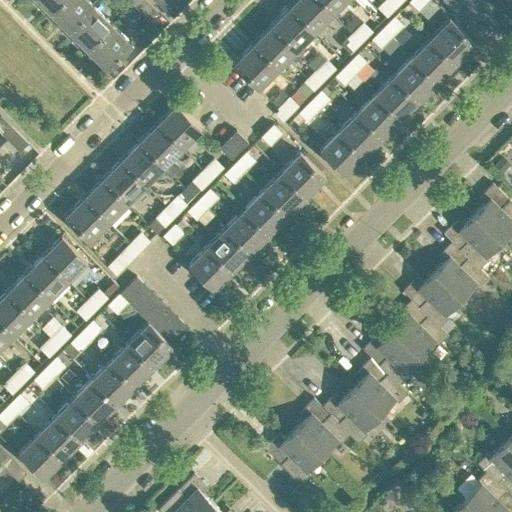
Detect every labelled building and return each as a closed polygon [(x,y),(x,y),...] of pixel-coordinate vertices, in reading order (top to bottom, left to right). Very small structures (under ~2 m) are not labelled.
[(37,0),(49,11),(60,0),(37,0)] [(60,0),(49,11),(68,30),(93,4),(89,0),(60,0)] [(146,0),(133,0),(131,2),(148,19),(157,10),(146,0)] [(320,0),(292,0),(288,4),(313,30),(332,12),(320,0)] [(320,0),(332,12),(343,0),(320,0)] [(397,3),(394,0),(382,0),(377,5),(386,13),(397,3)] [(461,0),(459,0),(452,8),(469,25),(478,16),(461,0)] [(68,30),(86,48),(112,22),(93,4),(68,30)] [(288,4),(269,23),(295,49),(313,30),(288,4)] [(393,15),(382,25),(391,34),(401,23),(393,15)] [(448,16),(429,35),(455,60),(474,41),(448,16)] [(362,20),(351,31),(360,39),(370,29),(362,20)] [(112,22),(86,48),(105,67),(131,41),(112,22)] [(269,23),(251,42),(276,67),(295,49),(269,23)] [(391,34),(382,25),(372,36),(380,44),(391,34)] [(360,39),(351,31),(341,42),(349,50),(360,39)] [(429,35),(411,53),(437,79),(455,60),(429,35)] [(276,67),(251,42),(232,61),(258,86),(276,67)] [(356,52),(346,62),(354,71),(365,60),(356,52)] [(411,53),(392,72),(418,97),(437,79),(411,53)] [(325,57),(315,68),(323,76),(334,66),(325,57)] [(354,71),(346,62),(335,73),(343,81),(354,71)] [(323,76),(315,68),(304,79),(313,87),(323,76)] [(392,72),(374,90),(400,116),(418,97),(392,72)] [(320,89),(309,99),(317,108),(328,97),(320,89)] [(374,90),(355,109),(381,134),(400,116),(374,90)] [(275,111),(282,117),(296,103),(288,95),(277,106),(279,107),(275,111)] [(317,108),(309,99),(298,110),(307,118),(317,108)] [(175,101),(156,120),(181,146),(200,127),(175,101)] [(355,109),(337,127),(363,153),(381,134),(355,109)] [(0,131),(2,133),(10,124),(0,113),(0,131)] [(137,139),(163,164),(170,171),(179,163),(172,156),(181,146),(156,120),(137,139)] [(261,134),(270,142),(280,131),(272,123),(261,134)] [(10,124),(2,133),(18,149),(27,141),(10,124)] [(363,153),(337,127),(318,146),(344,172),(363,153)] [(235,128),(219,145),(230,156),(247,139),(235,128)] [(137,139),(119,157),(145,183),(163,164),(137,139)] [(298,149),(279,168),(305,194),(324,175),(298,149)] [(245,150),(235,160),(243,169),(254,158),(245,150)] [(213,156),(203,167),(211,175),(222,165),(213,156)] [(119,157),(100,176),(126,201),(145,183),(119,157)] [(243,169),(235,160),(224,171),(232,179),(243,169)] [(211,175),(203,167),(192,178),(200,186),(211,175)] [(279,168),(261,187),(287,212),(305,194),(279,168)] [(100,176),(82,194),(108,220),(126,201),(100,176)] [(488,196),(473,211),(505,243),(506,242),(501,237),(511,226),(511,200),(508,196),(508,197),(492,181),(482,190),(488,196)] [(208,187),(198,197),(206,206),(217,195),(208,187)] [(261,187),(243,205),(268,231),(287,212),(261,187)] [(176,193),(166,204),(174,212),(185,202),(176,193)] [(108,220),(82,194),(63,213),(89,239),(108,220)] [(206,206),(198,197),(187,208),(196,216),(206,206)] [(174,212),(166,204),(155,215),(164,223),(174,212)] [(243,205),(224,224),(250,249),(268,231),(243,205)] [(442,230),(451,239),(451,238),(479,266),(488,257),(485,253),(499,239),(504,244),(505,243),(473,211),(457,226),(452,221),(442,230)] [(182,230),(174,222),(163,233),(171,241),(182,230)] [(224,224),(206,242),(232,268),(250,249),(224,224)] [(140,230),(129,241),(138,249),(148,239),(140,230)] [(60,233),(42,252),(67,278),(86,259),(60,233)] [(447,254),(432,269),(465,301),(466,300),(461,295),(475,281),(478,284),(488,274),(479,266),(451,238),(451,239),(442,248),(447,254)] [(138,249),(129,241),(119,251),(127,260),(138,249)] [(232,268),(206,242),(187,261),(213,287),(232,268)] [(42,252),(23,271),(49,296),(67,278),(42,252)] [(402,288),(410,297),(411,296),(438,324),(439,323),(447,314),(444,311),(458,297),(464,302),(465,301),(432,269),(417,284),(411,279),(402,288)] [(23,271),(5,289),(30,315),(49,296),(23,271)] [(119,291),(127,299),(144,282),(135,274),(119,291)] [(127,299),(135,307),(152,290),(144,282),(127,299)] [(97,287),(87,297),(95,306),(106,295),(97,287)] [(5,289),(0,293),(0,321),(12,333),(30,315),(5,289)] [(135,307),(143,316),(160,298),(152,290),(135,307)] [(116,310),(127,299),(119,291),(108,302),(116,310)] [(407,311),(392,327),(424,359),(425,358),(420,353),(434,338),(437,342),(447,332),(439,323),(438,324),(411,296),(410,297),(401,306),(407,311)] [(95,306),(87,297),(76,308),(85,316),(95,306)] [(143,316),(147,319),(152,324),(168,307),(160,298),(143,316)] [(168,307),(152,324),(160,332),(177,315),(168,307)] [(160,332),(168,340),(185,323),(177,315),(160,332)] [(92,318),(81,329),(89,337),(100,326),(92,318)] [(147,319),(128,338),(153,364),(172,344),(168,340),(160,332),(152,324),(147,319)] [(0,321),(0,345),(12,333),(0,321)] [(61,324),(50,334),(58,343),(69,332),(61,324)] [(362,346),(370,354),(398,381),(407,372),(404,369),(418,355),(423,360),(424,359),(392,327),(377,342),(371,336),(362,346)] [(89,337),(81,329),(70,339),(79,348),(89,337)] [(58,343),(50,334),(39,345),(48,353),(58,343)] [(128,338),(109,357),(135,382),(153,364),(128,338)] [(477,348),(470,354),(476,360),(483,354),(477,348)] [(367,369),(351,385),(384,417),(385,416),(380,411),(394,396),(397,399),(407,390),(398,381),(370,354),(361,364),(367,369)] [(55,355),(44,366),(53,374),(63,363),(55,355)] [(109,357),(91,375),(117,401),(135,382),(109,357)] [(24,360),(13,371),(22,379),(32,369),(24,360)] [(53,374),(44,366),(34,376),(42,384),(53,374)] [(22,379),(13,371),(3,382),(11,390),(22,379)] [(91,375),(73,393),(98,419),(117,401),(91,375)] [(330,394),(321,403),(321,404),(349,431),(348,431),(357,440),(367,430),(363,427),(378,413),(383,418),(384,417),(351,385),(336,400),(330,394)] [(18,392),(8,402),(16,411),(27,400),(18,392)] [(73,393),(54,412),(80,437),(98,419),(73,393)] [(309,410),(294,426),(326,458),(327,456),(322,451),(336,437),(339,440),(348,431),(349,431),(321,404),(321,403),(313,395),(303,405),(309,410)] [(16,411),(8,402),(0,410),(0,415),(5,421),(16,411)] [(54,412),(36,430),(62,456),(80,437),(54,412)] [(326,458),(294,426),(279,441),(273,435),(264,445),(280,461),(279,461),(299,481),(309,471),(306,468),(320,454),(325,459),(326,458)] [(62,456),(36,430),(17,449),(43,475),(62,456)] [(500,432),(499,433),(511,446),(511,430),(505,437),(500,432)] [(476,460),(485,469),(485,468),(511,495),(511,446),(499,433),(498,434),(503,439),(489,453),(486,450),(476,460)] [(0,461),(1,462),(9,453),(0,443),(0,461)] [(9,453),(1,462),(17,478),(26,470),(9,453)] [(460,490),(459,491),(479,511),(501,511),(506,508),(510,511),(511,511),(511,495),(485,468),(485,469),(476,478),(479,481),(465,495),(460,490)] [(200,511),(212,501),(197,485),(203,480),(193,470),(177,486),(157,506),(162,511),(200,511)] [(445,508),(441,511),(479,511),(459,491),(457,492),(463,497),(448,511),(445,508)] [(223,511),(212,501),(200,511),(235,511),(233,510),(231,511),(223,511)]
